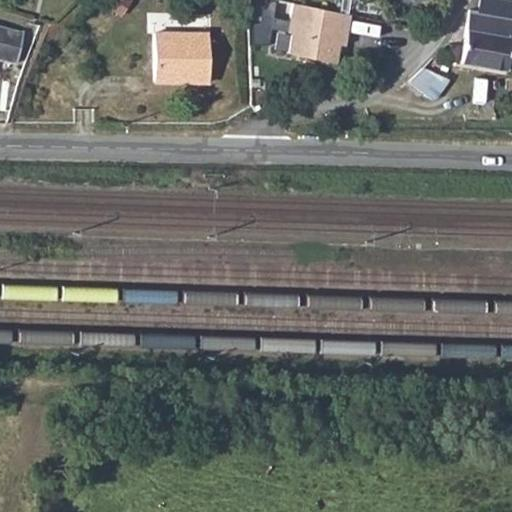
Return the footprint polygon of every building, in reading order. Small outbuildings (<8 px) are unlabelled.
[(288,32),(283,51),(331,63),(335,45),(341,46),(348,16),(292,2),(288,18),(272,14),(276,0),(244,0),(244,43),(263,42),(269,27),(288,32)] [(466,9),(463,29),(509,35),(511,19),(511,0),(479,0),(476,10),(466,9)] [(0,58),(13,62),(21,30),(0,23),(0,58)] [(509,35),(463,29),(461,44),(446,43),(444,63),(458,65),(459,60),(502,67),(509,35)] [(206,32),(151,30),(150,77),(205,79),(206,32)] [(420,66),(403,80),(429,98),(446,78),(420,66)]
